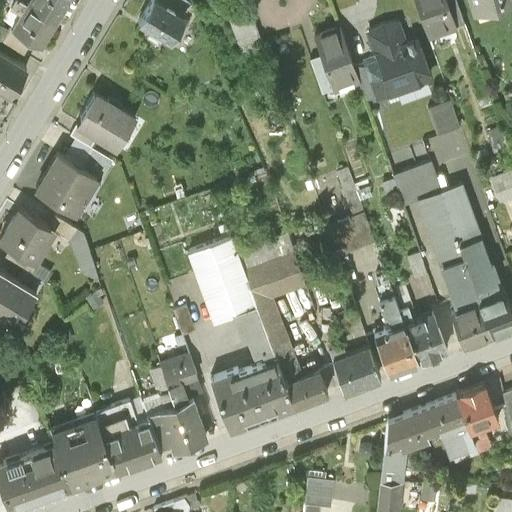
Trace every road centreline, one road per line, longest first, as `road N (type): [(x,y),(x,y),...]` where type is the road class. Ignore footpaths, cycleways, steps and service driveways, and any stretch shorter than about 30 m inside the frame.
road 1 (residential): [(511,341),(46,511)]
road 2 (residential): [(0,166),(101,0)]
